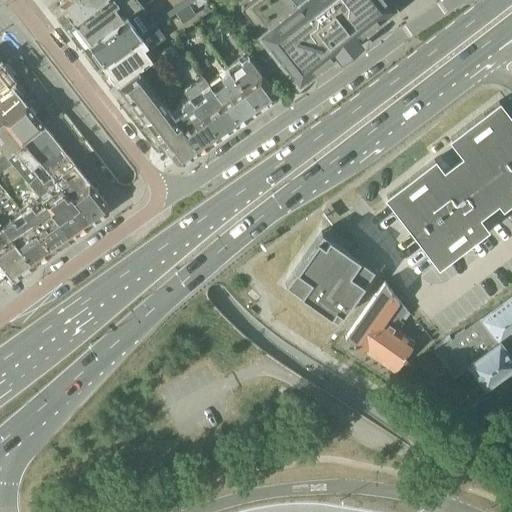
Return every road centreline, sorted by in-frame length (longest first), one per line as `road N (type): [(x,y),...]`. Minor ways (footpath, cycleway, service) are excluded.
road 1 (primary): [(7,437),(210,257),(511,24)]
road 2 (primary): [(500,0),(0,362)]
road 3 (residential): [(456,0),(166,198)]
road 4 (unknown): [(126,511),(237,480),(315,469),(451,485)]
road 5 (residential): [(166,198),(15,0)]
road 6 (residential): [(0,320),(166,198)]
